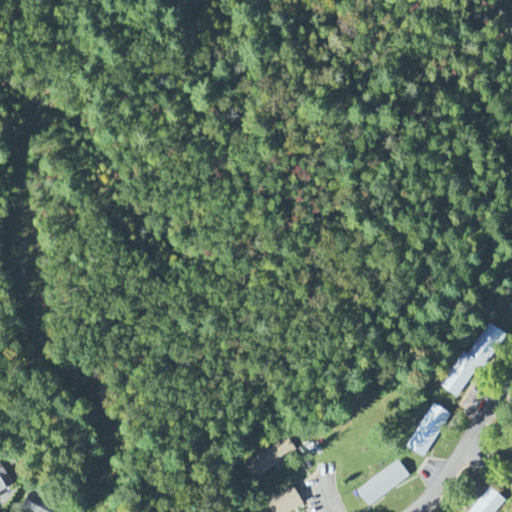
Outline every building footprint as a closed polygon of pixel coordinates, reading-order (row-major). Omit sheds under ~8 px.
[(464,354),(442,388),(458,398),(479,365),(484,369),(506,336),(490,326),(469,358),(464,354)] [(425,459),(447,413),(429,405),(408,451),(425,459)] [(297,454),(287,437),(244,463),(254,480),(297,454)] [(409,481),(400,464),(356,489),(365,506),(409,481)] [(269,511),(292,511),(302,505),(291,488),(265,505),(269,511)] [(497,511),(505,503),(490,489),(469,511),(497,511)] [(60,511),(61,510),(29,493),(20,510),(23,511),(60,511)]
